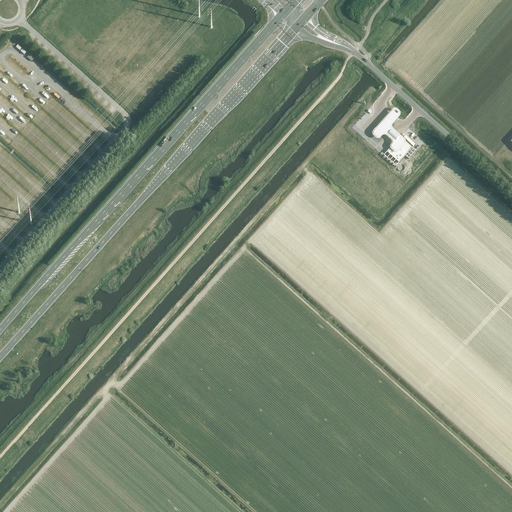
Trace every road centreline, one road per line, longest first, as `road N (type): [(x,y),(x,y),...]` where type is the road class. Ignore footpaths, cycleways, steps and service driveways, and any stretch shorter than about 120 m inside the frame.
road 1 (trunk): [(0,357),(295,28)]
road 2 (trunk): [(282,15),(0,330)]
road 3 (tertiary): [(511,192),(368,63)]
